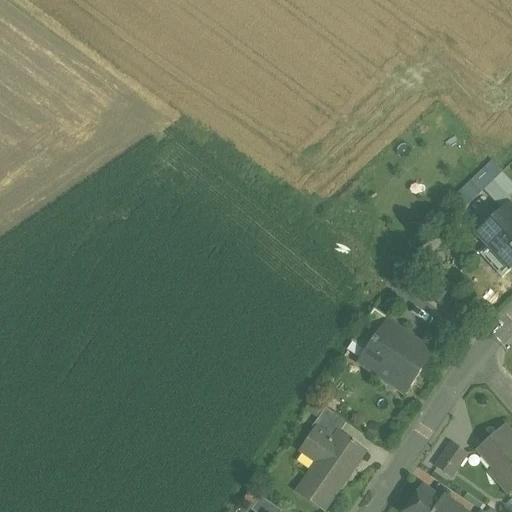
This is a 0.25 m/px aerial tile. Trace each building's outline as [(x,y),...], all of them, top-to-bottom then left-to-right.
[(511,182),(503,173),(484,191),(503,211),(508,206),(509,207),(511,204),(511,182)] [(511,210),(509,207),(508,206),(503,211),(478,235),(491,249),(493,247),(511,268),(511,270),(511,271),(511,270),(511,210)] [(391,322),(375,311),(360,333),(374,342),(385,326),(388,328),(391,322)] [(388,328),(385,326),(374,342),(361,361),(391,382),(390,383),(408,396),(423,373),(419,370),(431,351),(418,342),(415,346),(388,328)] [(346,426),(325,412),(313,429),(317,432),(323,424),(339,435),(346,426)] [(339,435),(323,424),(317,432),(304,452),(319,463),(299,493),(326,511),(367,454),(339,435)] [(511,492),(511,439),(503,430),(480,450),(503,476),(497,482),(509,495),(511,492)] [(454,447),(438,470),(451,479),(467,456),(454,447)] [(459,509),(445,499),(442,503),(423,490),(408,511),(460,511),(458,511),(459,509)] [(281,511),(262,498),(253,511),(252,511),(281,511)]
